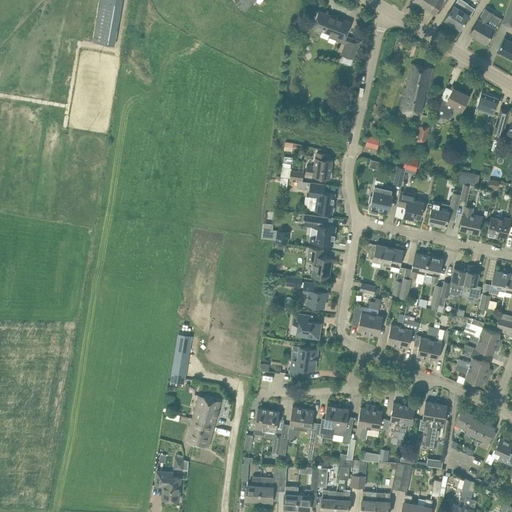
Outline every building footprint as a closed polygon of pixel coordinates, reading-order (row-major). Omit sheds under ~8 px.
[(236,0),(235,1),(243,11),(255,0),(236,0)] [(415,0),(419,2),(418,4),(429,11),(430,9),(436,13),(441,4),(444,0),(443,0),(415,0)] [(458,0),(454,8),(452,7),(445,19),(446,19),(446,18),(460,27),(460,28),(467,17),(461,12),(466,3),(461,0),(458,0)] [(493,30),(501,17),(493,13),(493,12),(485,7),(477,20),(469,34),(475,37),(476,35),(486,41),(493,30)] [(321,32),(322,30),(344,39),(350,23),(319,11),(313,28),(314,29),(314,32),(321,32)] [(221,12),(207,20),(211,27),(225,19),(221,12)] [(511,40),(511,42),(503,38),(497,50),(511,57),(511,40)] [(350,65),(359,44),(347,39),(341,53),(344,54),(342,62),(350,65)] [(405,88),(399,113),(412,116),(414,110),(421,111),(425,95),(427,95),(433,68),(411,63),(406,84),(407,84),(406,88),(405,88)] [(439,102),(433,122),(441,125),(444,117),(449,118),(454,105),(462,109),(469,95),(454,87),(445,104),(439,102)] [(446,99),(450,90),(446,88),(441,97),(446,99)] [(481,92),(470,124),(484,129),(489,112),(492,113),(498,98),(481,92)] [(500,106),(493,133),(502,135),(509,109),(500,106)] [(72,107),(70,118),(88,121),(90,110),(72,107)] [(70,118),(68,128),(86,132),(88,121),(70,118)] [(139,119),(137,130),(155,133),(157,122),(139,119)] [(430,128),(422,125),(418,135),(417,134),(414,141),(425,145),(430,128)] [(68,128),(66,139),(85,142),(86,132),(68,128)] [(137,130),(135,141),(153,144),(155,133),(137,130)] [(66,139),(64,150),(83,153),(85,142),(66,139)] [(463,139),(458,139),(456,143),(459,148),(463,148),(466,143),(463,139)] [(135,141),(133,151),(151,154),(153,144),(135,141)] [(64,150),(62,160),(81,164),(83,153),(64,150)] [(133,151),(131,162),(149,165),(151,154),(133,151)] [(315,157),(316,158),(315,166),(306,165),(305,173),(314,174),(314,175),(329,177),(332,160),(325,159),(326,153),(316,152),(315,157)] [(415,174),(420,158),(411,155),(403,167),(405,167),(404,171),(415,174)] [(62,160),(60,171),(79,174),(81,164),(62,160)] [(131,162),(129,172),(147,176),(149,165),(131,162)] [(291,168),(282,166),(281,176),(288,177),(290,178),(302,180),(303,172),(290,170),(291,168)] [(405,167),(403,167),(398,166),(394,183),(401,185),(404,171),(405,167)] [(475,179),(476,176),(464,174),(465,170),(461,169),(458,182),(470,184),(474,185),(476,185),(477,179),(475,179)] [(60,171),(59,182),(77,185),(79,174),(60,171)] [(129,172),(127,183),(145,186),(147,176),(129,172)] [(287,187),(288,177),(281,176),(280,183),(280,186),(287,187)] [(489,178),(488,186),(496,188),(498,180),(489,178)] [(310,208),(316,209),(315,210),(331,212),(334,193),(324,191),(324,184),(310,182),(308,196),(310,196),(308,206),(310,208)] [(127,183),(125,194),(143,197),(145,186),(127,183)] [(393,187),(375,183),(372,196),(370,195),(368,202),(372,203),(371,209),(387,213),(388,207),(390,207),(393,195),(391,195),(393,187)] [(470,188),(471,185),(470,185),(464,183),(462,191),(460,199),(467,201),(470,188)] [(460,199),(462,191),(453,189),(449,207),(458,209),(460,199)] [(415,194),(400,191),(397,205),(405,207),(403,216),(414,219),(414,216),(420,218),(424,202),(414,199),(415,194)] [(440,202),(433,201),(428,222),(446,226),(449,210),(439,208),(440,202)] [(464,213),(463,213),(459,229),(479,233),(482,217),(471,214),(473,208),(465,206),(464,213)] [(310,236),(309,241),(333,244),(336,226),(327,224),(328,217),(305,213),(303,225),(318,227),(316,237),(310,236)] [(502,219),(491,216),(486,235),(500,237),(500,235),(507,237),(511,218),(502,217),(502,219)] [(272,232),(271,237),(275,238),(275,241),(288,243),(290,231),(277,229),(276,233),(272,232)] [(63,237),(60,255),(71,257),(74,239),(63,237)] [(74,239),(71,257),(79,258),(82,240),(74,239)] [(82,240),(79,258),(87,260),(91,241),(82,240)] [(91,241),(87,260),(96,261),(99,243),(91,241)] [(99,243),(96,261),(104,263),(107,244),(99,243)] [(379,268),(385,269),(390,246),(376,243),(373,260),(381,262),(379,268)] [(107,244),(104,263),(112,264),(115,246),(107,244)] [(115,246),(112,264),(121,265),(124,247),(115,246)] [(313,261),(311,275),(328,277),(331,258),(321,256),(322,248),(309,246),(307,260),(313,261)] [(390,246),(385,269),(390,270),(391,265),(400,266),(404,249),(390,246)] [(124,247),(121,265),(129,267),(132,248),(124,247)] [(132,248),(129,267),(137,268),(140,250),(132,248)] [(140,250),(137,268),(148,270),(151,252),(140,250)] [(423,282),(423,281),(429,255),(415,252),(412,268),(410,276),(417,277),(416,280),(423,282)] [(429,255),(423,281),(431,283),(431,280),(437,281),(438,274),(439,274),(440,267),(441,267),(442,258),(429,255)] [(451,282),(448,291),(449,292),(450,292),(461,294),(461,293),(468,264),(461,262),(461,265),(455,264),(451,279),(451,282)] [(461,293),(461,294),(478,298),(481,286),(477,285),(480,269),(474,268),(475,266),(468,264),(461,293)] [(492,281),(489,291),(497,293),(504,294),(505,289),(509,273),(494,270),(492,281)] [(285,284),(300,286),(301,277),(287,275),(285,284)] [(56,276),(54,287),(73,291),(75,279),(56,276)] [(404,277),(403,281),(398,300),(401,300),(401,298),(406,299),(410,279),(404,277)] [(398,300),(403,281),(395,279),(392,293),(394,294),(393,299),(398,300)] [(443,286),(440,295),(446,297),(448,297),(449,292),(448,291),(451,282),(444,280),(443,286)] [(308,294),(306,304),(324,307),(326,291),(314,289),(315,283),(304,282),(302,293),(308,294)] [(374,293),(376,286),(362,282),(360,289),(374,293)] [(436,284),(430,309),(437,310),(438,305),(440,295),(443,286),(436,284)] [(54,287),(53,298),(71,301),(73,291),(54,287)] [(126,288),(124,299),(142,302),(144,291),(126,288)] [(490,294),(482,293),(479,307),(486,309),(490,294)] [(53,298),(51,309),(69,312),(71,301),(53,298)] [(124,299),(122,310),(140,313),(142,302),(124,299)] [(354,310),(351,323),(358,324),(357,329),(362,330),(361,334),(367,336),(372,314),(362,311),(363,306),(356,304),(354,310)] [(51,309),(49,319),(67,323),(69,312),(51,309)] [(122,310),(120,321),(139,324),(140,313),(122,310)] [(297,324),(295,335),(319,338),(321,322),(307,320),(308,314),(293,312),(291,323),(297,324)] [(372,314),(367,336),(373,337),(374,333),(379,334),(383,316),(372,314)] [(403,322),(397,348),(403,349),(403,346),(408,347),(412,330),(416,331),(418,322),(409,320),(410,315),(409,315),(405,314),(403,322)] [(498,337),(500,333),(483,327),(485,322),(472,318),(469,328),(466,327),(464,332),(500,344),(502,339),(498,337)] [(511,321),(499,318),(497,325),(510,329),(511,323),(511,321)] [(49,319),(47,330),(65,333),(67,323),(49,319)] [(120,321),(119,331),(137,334),(139,324),(120,321)] [(389,332),(387,342),(392,343),(391,347),(397,348),(402,327),(391,324),(389,332)] [(432,334),(426,361),(432,362),(433,358),(438,359),(442,341),(447,343),(449,331),(439,329),(434,328),(432,334)] [(47,330),(45,341),(64,344),(65,333),(47,330)] [(119,331),(117,342),(135,345),(137,334),(119,331)] [(500,344),(464,332),(462,337),(477,342),(475,347),(493,353),(494,349),(498,350),(500,344)] [(184,382),(191,336),(178,334),(171,380),(177,381),(176,385),(181,385),(181,382),(184,382)] [(419,345),(416,354),(421,356),(421,359),(426,361),(431,339),(420,337),(419,345)] [(45,341),(43,352),(62,355),(64,344),(45,341)] [(117,342),(115,353),(133,356),(135,345),(117,342)] [(297,360),(292,360),(290,372),(304,375),(305,368),(314,369),(318,348),(299,346),(297,360)] [(115,353),(113,364),(131,367),(133,356),(115,353)] [(459,358),(457,363),(489,374),(491,369),(488,367),(489,363),(472,357),(470,362),(459,358)] [(489,374),(457,363),(455,368),(467,372),(465,377),(482,384),(484,379),(488,380),(489,374)] [(199,395),(192,417),(214,423),(220,401),(199,395)] [(420,419),(419,428),(424,429),(422,442),(429,443),(436,403),(425,401),(422,419),(420,419)] [(321,419),(319,432),(323,432),(323,437),(333,439),(334,432),(338,406),(336,406),(337,403),(330,402),(329,405),(327,405),(325,419),(321,419)] [(397,445),(404,404),(393,402),(390,420),(395,421),(394,425),(395,425),(394,430),(393,438),(394,438),(393,444),(397,444),(397,445)] [(436,403),(429,443),(436,444),(437,444),(440,427),(443,427),(444,423),(447,404),(436,403)] [(369,427),(372,405),(366,404),(365,408),(360,407),(358,425),(363,426),(361,439),(366,440),(369,427)] [(404,404),(397,445),(403,446),(405,432),(406,432),(407,427),(406,427),(407,423),(412,424),(415,405),(404,404)] [(378,406),(372,405),(369,427),(379,429),(382,410),(377,410),(378,406)] [(288,434),(282,433),(281,439),(278,453),(285,454),(288,439),(290,439),(294,435),(298,435),(303,408),(292,406),(288,434)] [(338,406),(334,432),(345,434),(346,427),(349,408),(338,406)] [(253,433),(264,435),(268,409),(258,407),(253,433)] [(27,408),(24,426),(35,428),(38,409),(27,408)] [(314,409),(303,408),(298,435),(308,437),(310,429),(311,429),(311,426),(314,409)] [(471,412),(462,408),(455,423),(466,428),(472,416),(470,415),(471,412)] [(38,409),(35,428),(43,429),(46,411),(38,409)] [(276,431),(276,430),(279,411),(268,409),(264,435),(264,437),(275,438),(275,437),(276,431)] [(46,411),(43,429),(52,430),(55,412),(46,411)] [(55,412),(52,430),(60,431),(63,413),(55,412)] [(63,413),(60,431),(68,433),(71,414),(63,413)] [(71,414),(68,433),(77,434),(79,416),(71,414)] [(79,416),(77,434),(85,435),(88,417),(79,416)] [(483,421),(472,416),(466,428),(465,431),(477,436),(483,421)] [(88,417),(85,435),(93,437),(96,418),(88,417)] [(214,423),(192,417),(186,441),(208,447),(214,423)] [(96,418),(93,437),(102,438),(105,420),(96,418)] [(105,420),(102,438),(112,440),(115,421),(105,420)] [(495,426),(483,421),(477,436),(491,443),(496,432),(494,430),(495,426)] [(308,437),(306,451),(313,452),(314,447),(314,443),(315,438),(316,431),(317,427),(311,426),(311,429),(310,429),(308,437)] [(316,431),(315,438),(314,443),(319,444),(321,444),(323,437),(323,432),(319,432),(316,431)] [(246,434),(244,448),(251,449),(253,435),(246,434)] [(511,442),(500,437),(494,450),(500,453),(497,458),(511,465),(511,449),(510,448),(511,444),(511,442)] [(364,451),(363,460),(366,460),(379,461),(379,460),(380,453),(364,451)] [(175,457),(174,468),(183,469),(184,459),(175,457)] [(427,457),(427,466),(442,466),(442,458),(427,457)] [(352,474),(351,486),(358,486),(360,459),(354,459),(353,474),(352,474)] [(360,459),(358,486),(364,487),(366,460),(363,460),(360,459)] [(397,461),(392,487),(399,488),(405,462),(397,461)] [(405,462),(399,488),(407,490),(412,469),(413,463),(410,463),(405,462)] [(340,466),(339,478),(348,479),(349,466),(340,466)] [(319,467),(317,486),(327,486),(328,468),(319,467)] [(172,472),(157,471),(156,485),(163,485),(162,499),(179,500),(180,477),(172,477),(172,472)] [(246,499),(259,500),(260,476),(253,476),(252,483),(247,483),(246,499)] [(260,476),(259,500),(272,501),(274,477),(261,476),(260,476)] [(461,511),(470,481),(471,479),(464,477),(462,488),(463,489),(461,495),(460,495),(459,501),(458,500),(457,504),(453,503),(450,511),(461,511)] [(431,495),(439,496),(442,480),(434,479),(431,495)] [(461,511),(472,511),(476,500),(471,498),(473,491),(475,483),(470,481),(461,511)] [(285,485),(284,507),(296,508),(297,493),(298,486),(285,485)] [(297,493),(296,508),(309,509),(310,499),(311,494),(311,491),(311,489),(305,489),(304,493),(297,493)] [(321,510),(334,511),(336,490),(322,489),(321,510)] [(336,490),(334,511),(349,511),(350,499),(349,499),(349,491),(336,490)] [(360,511),(374,511),(376,491),(362,490),(360,511)] [(376,491),(374,511),(388,511),(390,501),(389,501),(390,492),(376,491)] [(401,511),(415,511),(417,504),(410,503),(412,495),(405,494),(401,511)] [(417,504),(415,511),(430,511),(433,499),(425,498),(424,505),(417,504)] [(505,511),(511,500),(507,498),(503,505),(504,505),(500,511),(505,511)]
